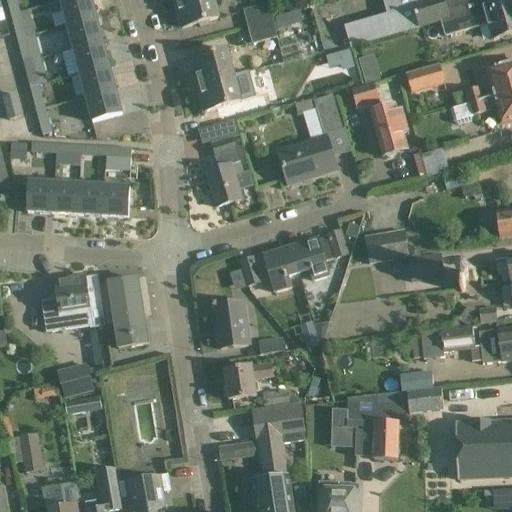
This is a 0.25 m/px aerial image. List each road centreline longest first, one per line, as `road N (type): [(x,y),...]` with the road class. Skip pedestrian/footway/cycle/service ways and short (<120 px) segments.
road 1 (residential): [(136,0),(167,119),(170,257)]
road 2 (residential): [(170,257),(213,511)]
road 3 (residential): [(170,257),(353,202)]
road 4 (residential): [(0,242),(170,257)]
